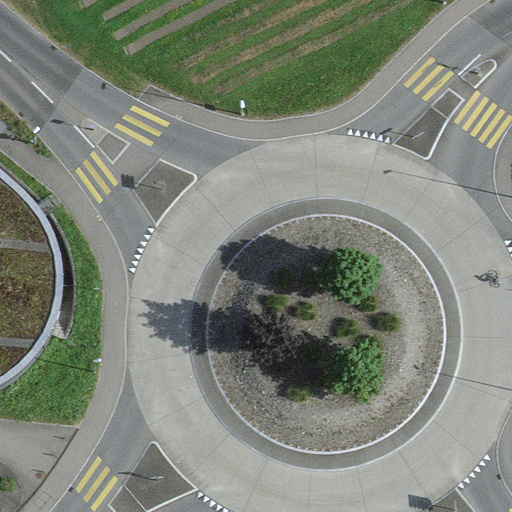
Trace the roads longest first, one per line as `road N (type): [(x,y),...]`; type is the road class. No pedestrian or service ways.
road 1 (secondary): [(0,50),(195,222)]
road 2 (secondary): [(196,446),(233,478),(278,498),(326,504),(374,497),(419,476)]
road 3 (secondary): [(195,222),(168,263),(155,310),(155,359),(169,406),(196,446)]
road 4 (secondary): [(402,182),(348,165),(291,166),(238,186),(195,222)]
road 5 (secondary): [(419,476),(454,445),(480,405),(494,359),(494,311)]
road 6 (tertiary): [(402,182),(451,102),(511,37)]
road 7 (secondary): [(494,311),(478,259),(446,214),(402,182)]
